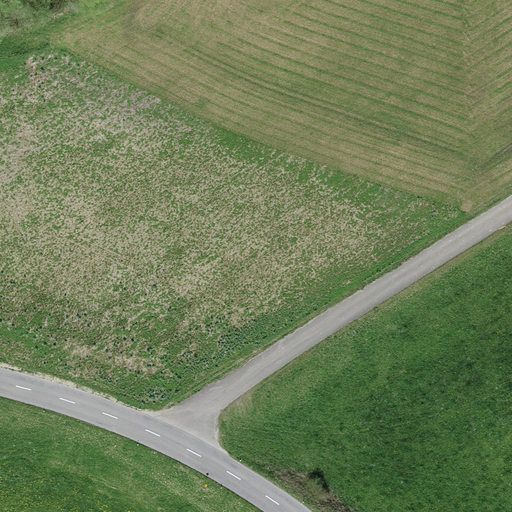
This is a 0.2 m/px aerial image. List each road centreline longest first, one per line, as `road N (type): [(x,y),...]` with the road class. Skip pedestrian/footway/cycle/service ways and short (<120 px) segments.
road 1 (track): [(161,435),(511,208)]
road 2 (tertiary): [(0,382),(161,435),(288,511)]
